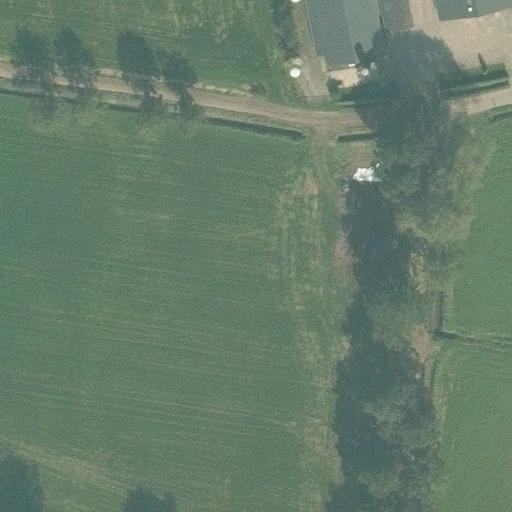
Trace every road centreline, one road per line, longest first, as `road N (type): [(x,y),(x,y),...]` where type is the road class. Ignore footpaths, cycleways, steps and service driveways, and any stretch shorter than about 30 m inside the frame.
road 1 (track): [(435,111),(292,120),(0,76)]
road 2 (track): [(393,511),(435,111)]
